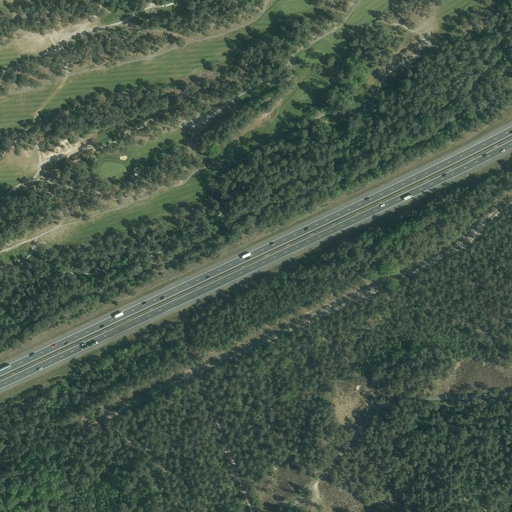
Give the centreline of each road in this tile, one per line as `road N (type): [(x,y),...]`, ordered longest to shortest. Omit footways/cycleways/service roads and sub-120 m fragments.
road 1 (motorway): [(511,128),(0,371)]
road 2 (motorway): [(0,385),(511,145)]
road 3 (unclassified): [(511,392),(388,402),(285,511)]
road 4 (track): [(250,511),(198,372)]
